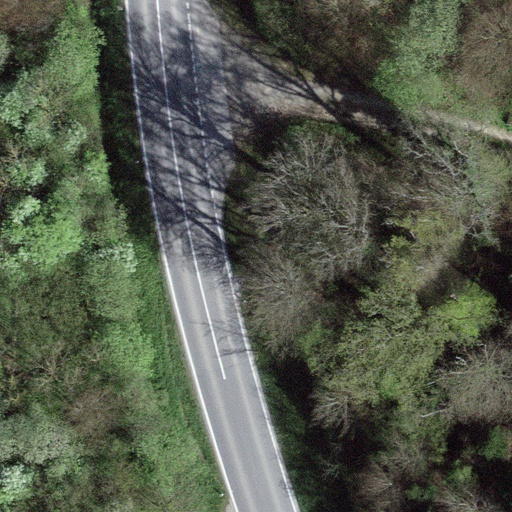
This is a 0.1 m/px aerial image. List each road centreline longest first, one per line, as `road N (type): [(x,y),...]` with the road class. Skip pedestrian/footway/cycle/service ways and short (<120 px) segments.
road 1 (secondary): [(276,511),(193,241),(159,0)]
road 2 (track): [(163,38),(511,135)]
